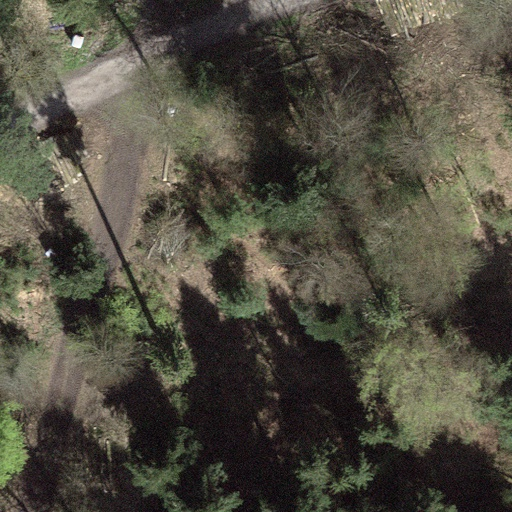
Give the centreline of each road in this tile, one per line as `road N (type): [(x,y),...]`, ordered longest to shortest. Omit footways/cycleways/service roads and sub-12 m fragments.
road 1 (track): [(176,0),(38,511)]
road 2 (track): [(0,138),(156,71),(370,0)]
